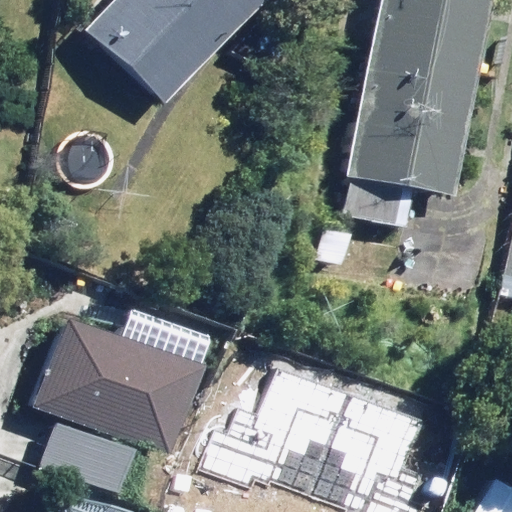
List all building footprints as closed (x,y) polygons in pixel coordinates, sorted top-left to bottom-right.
[(95,0),(74,18),(160,99),(252,0),(95,0)] [(454,194),(486,0),(380,0),(345,213),(402,223),(408,186),(454,194)] [(484,229),(424,224),(420,278),(479,283),(484,229)] [(195,363),(54,309),(20,399),(161,453),(195,363)] [(125,449),(47,424),(34,466),(112,490),(125,449)]
